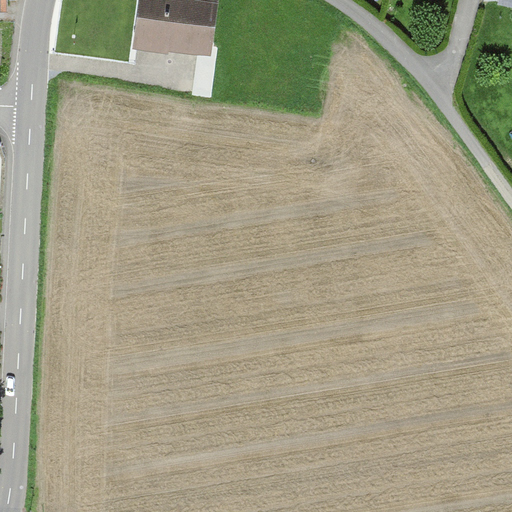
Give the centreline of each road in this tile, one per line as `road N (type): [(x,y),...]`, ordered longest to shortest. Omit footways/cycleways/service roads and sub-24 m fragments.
road 1 (tertiary): [(8,511),(32,108)]
road 2 (unclassified): [(441,97),(370,18),(338,0)]
road 3 (track): [(511,197),(441,97)]
